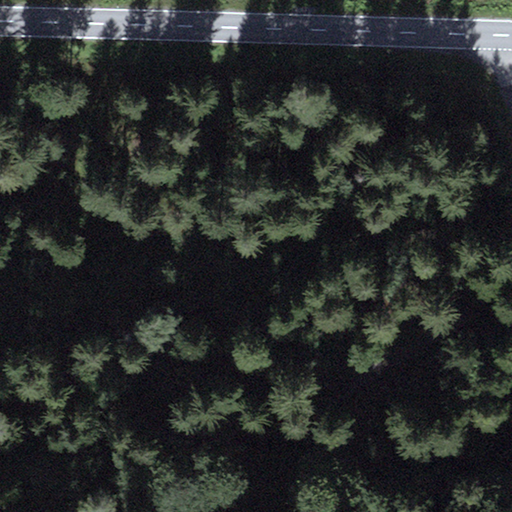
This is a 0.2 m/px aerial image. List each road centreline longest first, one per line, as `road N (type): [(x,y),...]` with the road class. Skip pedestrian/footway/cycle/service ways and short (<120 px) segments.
road 1 (track): [(0,389),(143,409),(220,431),(301,427),(489,296),(511,264)]
road 2 (tertiary): [(511,35),(0,25)]
